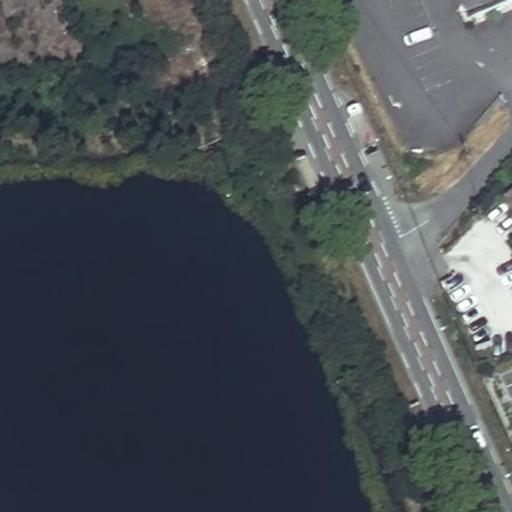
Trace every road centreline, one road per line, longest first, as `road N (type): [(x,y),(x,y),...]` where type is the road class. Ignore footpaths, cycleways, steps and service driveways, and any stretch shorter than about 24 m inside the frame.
road 1 (primary): [(268,0),(381,256)]
road 2 (primary): [(381,256),(494,511)]
road 3 (unclassified): [(511,139),(430,225),(381,256)]
